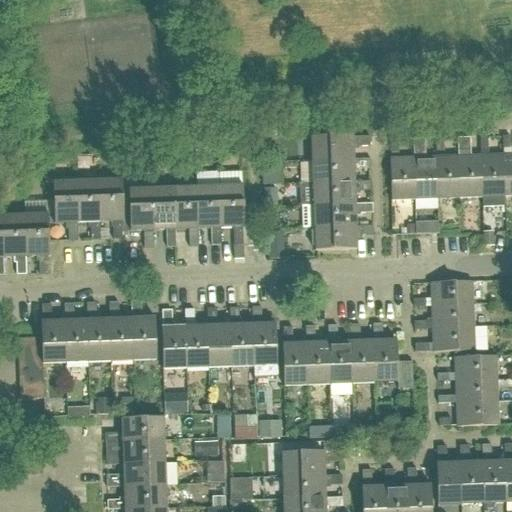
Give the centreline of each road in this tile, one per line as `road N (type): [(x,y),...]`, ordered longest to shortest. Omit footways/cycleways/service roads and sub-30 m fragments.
road 1 (residential): [(0,294),(127,278),(511,264)]
road 2 (unknown): [(0,138),(236,102)]
